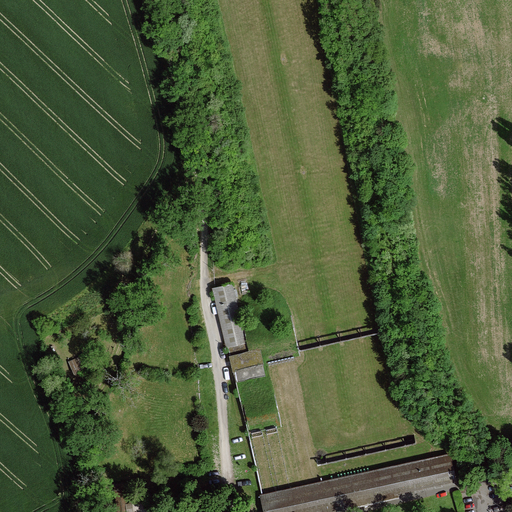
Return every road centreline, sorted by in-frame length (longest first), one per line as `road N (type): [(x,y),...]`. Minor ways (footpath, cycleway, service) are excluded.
road 1 (track): [(94,511),(83,428),(119,352),(152,239),(196,168)]
road 2 (track): [(229,511),(196,168)]
road 3 (track): [(196,168),(152,0)]
